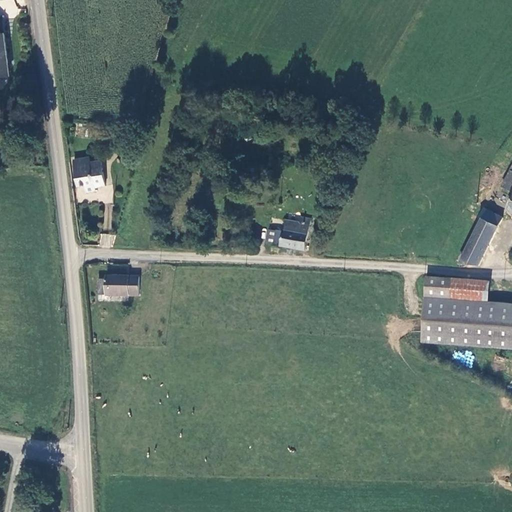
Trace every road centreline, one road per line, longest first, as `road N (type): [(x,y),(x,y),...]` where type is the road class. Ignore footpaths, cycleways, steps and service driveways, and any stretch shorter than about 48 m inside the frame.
road 1 (unclassified): [(68,257),(242,256),(511,274)]
road 2 (tertiary): [(37,0),(68,257)]
road 3 (tertiary): [(68,257),(85,457)]
